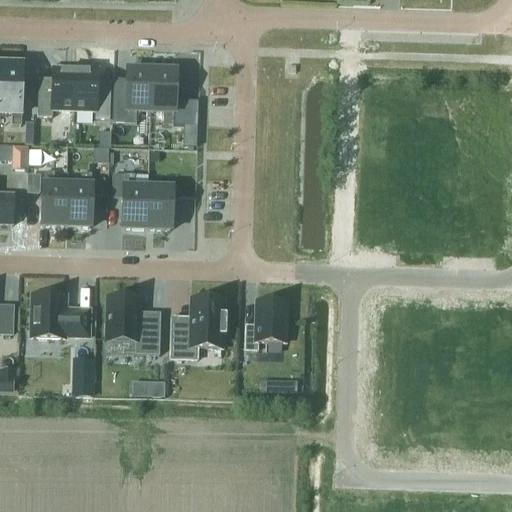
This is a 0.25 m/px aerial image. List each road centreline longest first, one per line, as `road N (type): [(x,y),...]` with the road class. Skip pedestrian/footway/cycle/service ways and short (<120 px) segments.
road 1 (unknown): [(335,271),(336,478),(511,477)]
road 2 (residential): [(245,19),(511,26)]
road 3 (unknown): [(320,271),(316,19)]
road 4 (residential): [(245,19),(243,268)]
road 5 (residential): [(243,268),(0,261)]
road 6 (unknown): [(511,282),(296,269)]
road 7 (residential): [(0,28),(215,28)]
